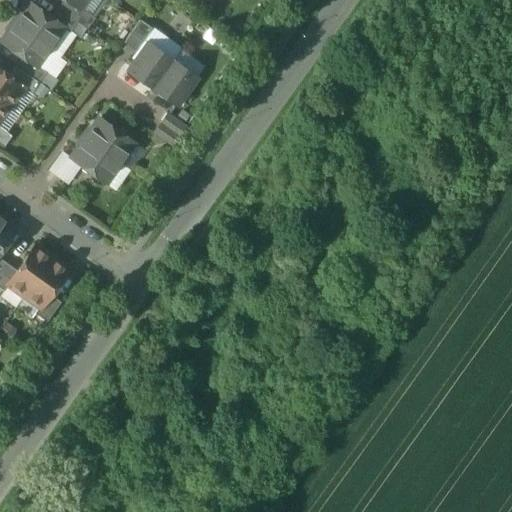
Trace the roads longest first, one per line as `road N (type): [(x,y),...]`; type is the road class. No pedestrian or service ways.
road 1 (tertiary): [(339,0),(139,277)]
road 2 (tertiary): [(139,277),(0,470)]
road 3 (residential): [(139,277),(0,178)]
